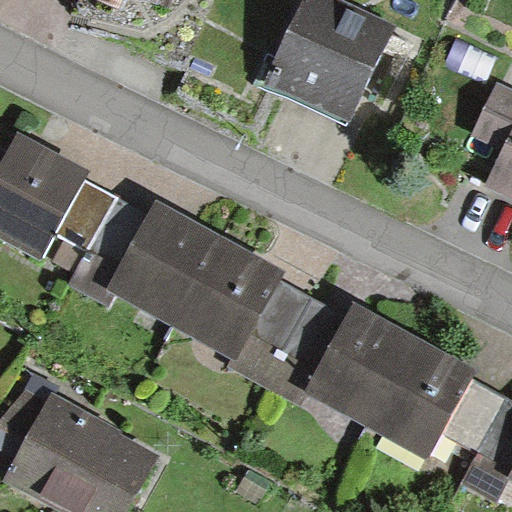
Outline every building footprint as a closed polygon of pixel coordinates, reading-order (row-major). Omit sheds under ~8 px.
[(47,0),(140,46),(163,0),(47,0)] [(334,142),(383,39),(306,3),(258,107),(334,142)] [(511,229),(511,114),(494,106),(469,159),(509,178),(489,218),(511,229)] [(115,203),(16,151),(0,180),(0,271),(27,286),(44,255),(78,273),(115,203)] [(279,282),(150,213),(141,229),(112,213),(66,300),(256,401),(302,314),(271,298),(279,282)] [(475,390),(345,322),(338,335),(302,316),(256,402),(420,489),(434,463),(462,478),(495,415),(469,401),(475,390)] [(5,511),(118,511),(140,469),(103,450),(108,439),(46,408),(50,400),(26,388),(0,439),(0,475),(15,483),(2,510),(5,511)] [(511,511),(511,421),(498,414),(456,491),(496,511),(511,511)]
